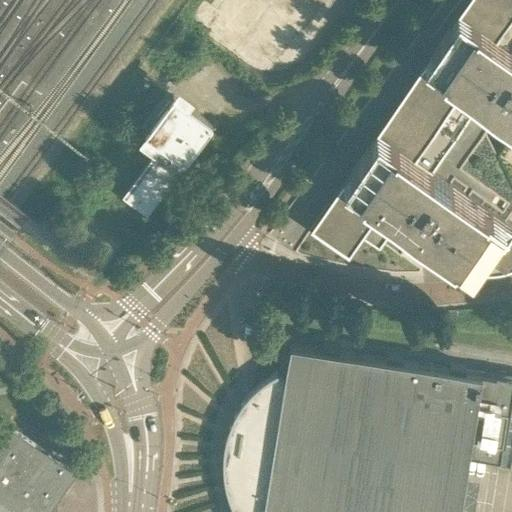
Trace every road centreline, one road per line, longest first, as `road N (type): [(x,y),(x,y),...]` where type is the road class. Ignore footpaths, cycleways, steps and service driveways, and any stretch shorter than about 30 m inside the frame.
road 1 (residential): [(511,284),(417,296),(345,289),(250,259),(240,230)]
road 2 (tertiary): [(288,150),(101,339)]
road 3 (tertiary): [(401,0),(288,150)]
road 4 (tertiary): [(111,356),(147,336),(240,230)]
road 5 (secondary): [(130,492),(136,420),(111,356)]
road 6 (secondary): [(76,371),(112,427),(130,492)]
road 7 (secondary): [(101,339),(0,252)]
